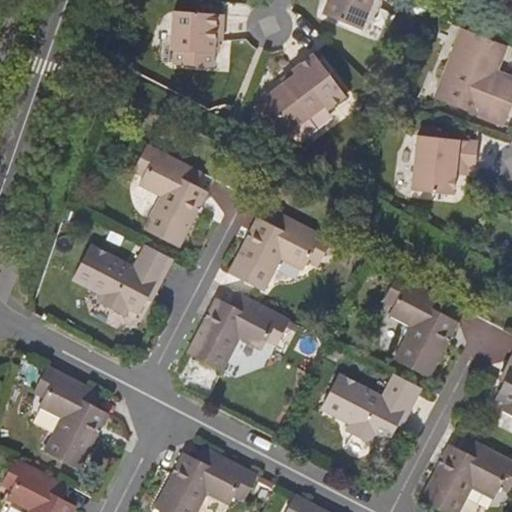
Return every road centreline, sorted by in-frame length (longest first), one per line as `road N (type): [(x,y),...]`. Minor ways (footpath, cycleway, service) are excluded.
road 1 (residential): [(167,402),(379,511)]
road 2 (tertiary): [(0,196),(68,0)]
road 3 (residential): [(147,391),(237,209)]
road 4 (residential): [(391,511),(485,334)]
road 5 (residential): [(0,317),(147,391)]
road 6 (residential): [(112,511),(167,402)]
